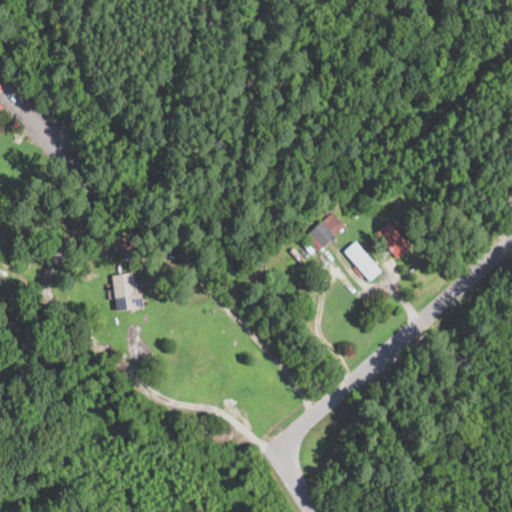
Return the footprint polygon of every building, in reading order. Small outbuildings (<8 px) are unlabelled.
[(325,243),(317,250),(305,236),(332,211),(345,226),(325,243)] [(398,256),(397,257),(377,232),(390,221),(411,245),(398,256)] [(122,233),(138,238),(134,250),(111,243),(114,233),(121,235),(122,233)] [(380,270),(369,280),(344,251),(356,241),(380,270)] [(135,283),(135,287),(141,286),(144,306),(118,311),(112,275),(133,271),(135,283)]
